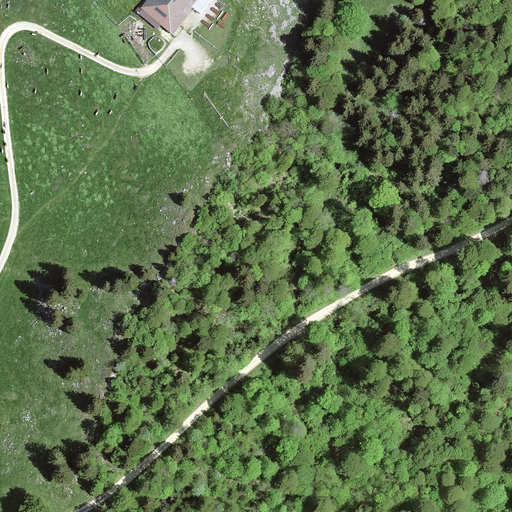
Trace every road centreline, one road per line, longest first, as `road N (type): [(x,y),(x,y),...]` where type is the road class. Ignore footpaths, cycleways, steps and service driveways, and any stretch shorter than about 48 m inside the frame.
road 1 (track): [(78,511),(335,306),(511,216)]
road 2 (track): [(8,244),(14,195),(1,47),(12,27),(35,27),(115,67),(143,71)]
